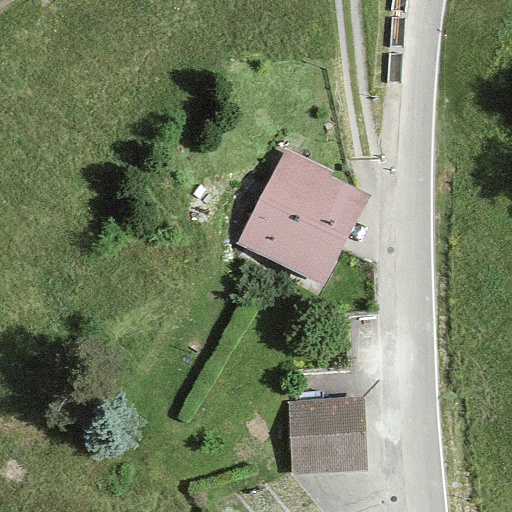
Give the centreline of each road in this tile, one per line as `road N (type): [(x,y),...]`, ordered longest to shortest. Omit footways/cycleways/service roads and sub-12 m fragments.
road 1 (unclassified): [(435,511),(403,233),(424,0)]
road 2 (track): [(344,0),(355,114),(403,233)]
